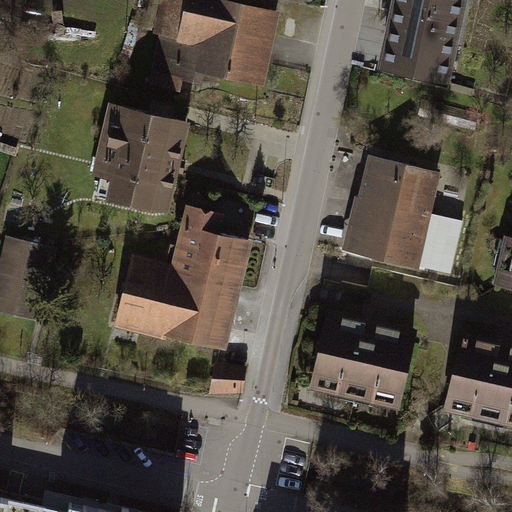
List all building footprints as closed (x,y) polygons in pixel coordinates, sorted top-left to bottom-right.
[(206,73),(266,86),(283,11),(234,0),(161,0),(154,33),(160,34),(150,83),(182,91),(185,80),(204,84),(206,73)] [(397,0),(383,68),(448,82),(465,0),(397,0)] [(193,121),(110,101),(93,175),(112,180),(108,199),(171,213),(193,121)] [(444,172),(371,153),(361,196),(357,195),(343,251),(454,277),(464,233),(468,218),(436,208),(444,172)] [(181,224),(169,268),(128,259),(113,327),(222,356),(251,243),(181,224)] [(0,267),(0,311),(43,321),(60,247),(7,235),(0,267)] [(333,313),(316,386),(401,405),(418,333),(333,313)] [(511,346),(466,336),(450,408),(511,422),(511,346)] [(216,361),(211,393),(244,393),(248,366),(216,361)] [(0,511),(5,511),(9,498),(0,496),(0,511)] [(40,511),(41,506),(9,498),(5,511),(40,511)] [(64,511),(41,506),(40,511),(115,511),(66,501),(64,511)]
